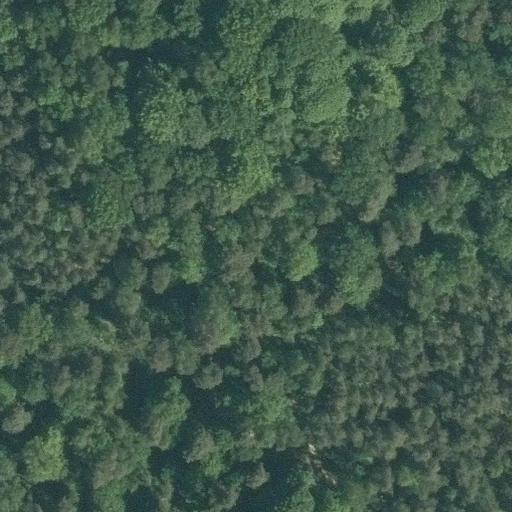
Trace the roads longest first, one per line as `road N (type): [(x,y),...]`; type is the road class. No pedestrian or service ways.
road 1 (track): [(340,511),(240,209),(227,127),(242,0)]
road 2 (track): [(0,296),(240,209)]
road 3 (track): [(0,414),(74,511)]
